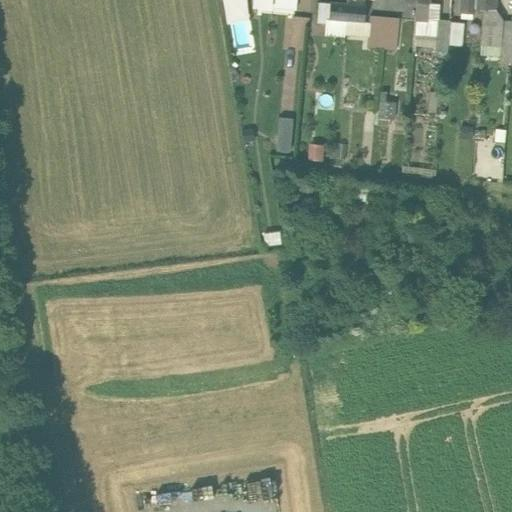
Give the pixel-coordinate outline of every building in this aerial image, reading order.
[(417,0),(417,2),(415,19),(428,20),(428,19),(429,0),(417,0)] [(484,0),(461,0),(460,11),(473,12),(474,8),(484,8),(484,0)] [(484,0),(484,8),(496,9),(496,0),(484,0)] [(330,2),(319,1),(318,22),(328,23),(328,18),(330,2)] [(336,3),(330,2),(328,18),(346,20),(348,4),(336,3)] [(348,4),(346,20),(364,21),(365,5),(348,4)] [(496,9),(484,8),(480,54),(500,55),(502,20),(496,9)] [(370,15),(369,22),(368,36),(367,45),(381,47),(383,17),(370,15)] [(399,18),(383,17),(381,47),(396,48),(399,18)] [(460,43),(462,20),(441,18),(439,41),(460,43)] [(428,20),(415,19),(414,34),(436,35),(437,20),(428,19),(428,20)] [(364,21),(346,20),(345,34),(368,36),(369,22),(364,21)] [(511,21),(502,20),(500,55),(499,61),(511,61),(511,21)] [(274,148),(289,148),(290,115),(275,114),(274,148)]
